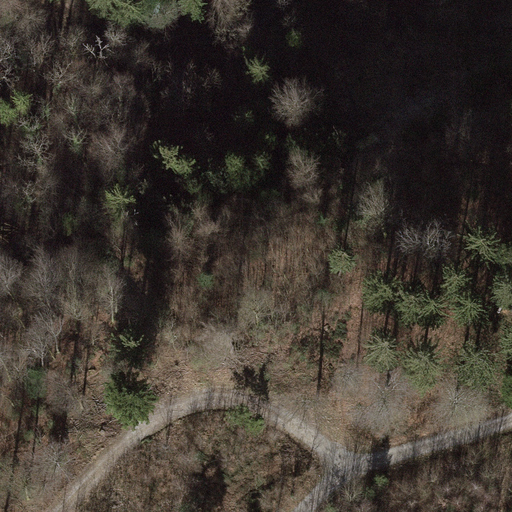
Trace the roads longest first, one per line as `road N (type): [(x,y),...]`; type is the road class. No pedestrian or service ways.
road 1 (track): [(346,476),(321,446),(231,403),(171,416),(76,484),(54,511)]
road 2 (track): [(304,511),(346,476),(511,420)]
